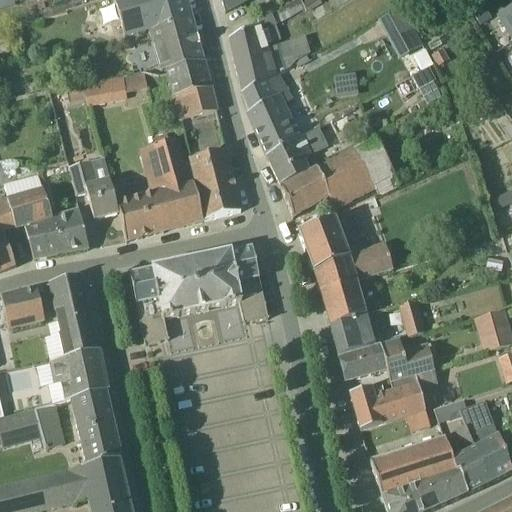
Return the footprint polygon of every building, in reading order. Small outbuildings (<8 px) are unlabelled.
[(186,1),(181,2),(165,6),(163,0),(112,0),(122,39),(146,33),(148,38),(151,31),(176,25),(178,26),(191,22),(186,1)] [(218,0),(225,15),(250,4),(248,0),(218,0)] [(276,47),(276,46),(275,44),(280,42),(275,28),(304,11),(306,14),(322,5),(318,0),(299,0),(257,25),(258,26),(227,40),(237,97),(275,77),(277,76),(285,73),(289,71),(296,63),(309,58),(303,39),(276,47)] [(511,43),(511,8),(497,18),(511,43)] [(479,27),(490,21),(483,9),(472,16),(479,27)] [(421,48),(401,11),(378,23),(398,60),(421,48)] [(172,98),(209,89),(203,65),(191,22),(178,26),(176,25),(151,31),(148,38),(160,72),(165,71),(172,98)] [(0,57),(21,51),(15,28),(0,32),(0,57)] [(266,161),(300,139),(284,108),(293,102),(277,76),(275,77),(237,97),(245,117),(265,161),(266,161)] [(85,103),(125,95),(122,79),(81,86),(85,103)] [(69,106),(85,103),(81,86),(66,89),(69,106)] [(178,124),(216,115),(209,89),(172,98),(178,124)] [(494,121),(503,115),(499,108),(489,114),(494,121)] [(360,121),(354,111),(330,124),(336,134),(360,121)] [(307,172),(301,163),(322,151),(314,134),(302,141),(302,140),(300,141),(300,139),(266,161),(280,189),(307,172)] [(397,190),(389,173),(374,140),(281,192),(292,221),(329,200),(336,212),(377,190),(381,197),(397,190)] [(115,204),(118,216),(125,245),(199,225),(185,169),(183,169),(176,142),(139,151),(150,195),(115,204)] [(185,169),(199,225),(240,214),(225,153),(187,162),(189,168),(185,169)] [(113,198),(109,185),(104,164),(87,168),(68,173),(75,200),(85,197),(93,223),(118,216),(115,204),(113,198)] [(15,234),(24,231),(51,223),(42,192),(41,188),(37,178),(4,187),(7,202),(0,203),(0,273),(15,269),(2,236),(14,232),(15,234)] [(494,213),(504,209),(500,198),(491,202),(494,213)] [(34,263),(60,254),(87,246),(78,214),(51,223),(24,231),(34,263)] [(384,246),(345,258),(333,222),(298,236),(313,275),(319,295),(353,284),(353,285),(393,273),(384,246)] [(243,327),(244,327),(267,322),(251,251),(230,255),(151,272),(128,277),(144,348),(168,343),(163,322),(175,320),(238,306),(243,327)] [(65,406),(69,405),(106,395),(98,354),(81,279),(48,287),(49,288),(61,337),(58,338),(63,361),(48,364),(53,387),(60,385),(65,406)] [(364,320),(353,285),(353,284),(319,295),(326,317),(330,330),(364,320)] [(8,334),(41,327),(43,326),(34,291),(0,299),(8,334)] [(416,306),(398,311),(407,342),(425,337),(416,306)] [(502,312),(473,321),(483,355),(511,346),(502,312)] [(330,330),(338,360),(376,349),(366,320),(365,320),(364,320),(330,330)] [(426,347),(401,354),(398,343),(338,361),(345,384),(387,372),(392,386),(434,374),(426,347)] [(419,392),(437,387),(434,374),(392,386),(394,394),(374,400),(372,392),(349,397),(359,434),(425,413),(419,392)] [(85,470),(118,461),(120,461),(106,395),(69,405),(85,470)] [(489,486),(510,476),(511,474),(511,472),(484,406),(458,414),(465,429),(464,429),(489,486)] [(65,444),(55,408),(34,414),(44,450),(65,444)] [(467,496),(489,486),(464,429),(450,435),(460,459),(453,462),(453,461),(451,462),(455,471),(457,475),(459,475),(467,496)] [(451,462),(453,461),(444,441),(388,459),(370,465),(381,500),(406,490),(401,477),(410,474),(415,487),(425,483),(455,471),(451,462)] [(129,511),(125,494),(118,463),(0,493),(0,511),(64,511),(89,507),(90,511),(129,511)] [(437,511),(467,496),(459,475),(457,475),(455,471),(425,483),(436,511),(437,511)] [(434,511),(436,511),(425,483),(415,487),(410,474),(401,477),(406,490),(381,500),(384,511),(434,511)] [(511,511),(511,501),(490,511),(511,511)]
